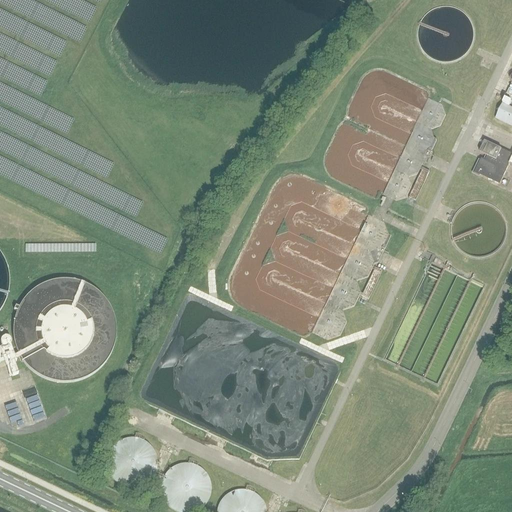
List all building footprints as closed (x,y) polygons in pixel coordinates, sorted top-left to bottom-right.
[(511,126),(511,107),(509,107),(511,102),(504,98),(495,119),(511,126)] [(511,155),(485,143),(480,154),(489,158),(487,163),(482,161),(475,175),(500,187),(510,167),(511,167),(511,155)] [(0,311),(1,310),(4,305),(7,297),(9,292),(9,286),(9,278),(8,269),(6,264),(4,259),(0,252),(0,311)] [(371,277),(378,280),(382,271),(374,268),(371,277)] [(60,383),(65,383),(74,382),(79,381),(85,379),(92,375),(97,371),(101,368),(106,361),(109,356),(112,351),(114,343),(115,338),(115,332),(115,326),(114,321),(112,313),(109,308),(107,303),(101,296),(95,291),(90,288),(85,285),(80,283),(74,282),(69,281),(63,281),(55,282),(49,283),(44,285),(37,289),(32,292),(28,296),(23,302),(20,307),(17,312),(15,320),(14,326),(13,331),(14,337),(14,343),(17,351),(19,356),(22,361),(26,365),(30,369),(34,373),(39,376),(46,380),(54,382),(60,383)] [(12,377),(18,375),(14,363),(16,362),(10,345),(11,345),(11,344),(11,343),(11,342),(11,341),(10,340),(10,339),(9,339),(8,338),(7,338),(6,337),(5,337),(4,338),(3,338),(2,339),(1,340),(0,341),(0,342),(0,343),(0,344),(2,348),(12,377)] [(37,394),(24,399),(33,421),(46,417),(37,394)] [(15,402),(3,406),(10,423),(21,419),(15,402)] [(108,463),(108,465),(108,467),(108,469),(109,471),(109,473),(110,475),(111,477),(112,479),(113,480),(114,482),(115,483),(117,485),(118,486),(120,487),(122,488),(124,489),(125,489),(127,490),(129,490),(131,490),(133,491),(135,490),(137,490),(139,490),(141,489),(143,489),(145,488),(146,487),(148,486),(149,485),(151,483),(152,482),(153,480),(155,479),(155,477),(156,475),(157,473),(158,471),(158,469),(158,467),(158,465),(158,463),(158,461),(158,460),(157,458),(156,456),(155,454),(155,452),(153,451),(152,449),(151,448),(149,446),(148,445),(146,444),(145,443),(143,442),(141,442),(139,441),(137,441),(135,440),(133,440),(131,440),(129,441),(127,441),(125,442),(124,442),(122,443),(120,444),(118,445),(117,446),(115,448),(114,449),(113,451),(112,452),(111,454),(110,456),(109,458),(109,460),(108,461),(108,463)] [(162,489),(162,491),(162,493),(162,495),(163,497),(163,499),(164,501),(165,502),(166,504),(167,506),(168,507),(169,509),(171,510),(172,511),(173,511),(200,511),(202,511),(203,510),(205,509),(206,507),(207,506),(208,504),(209,502),(210,501),(211,499),(211,497),(212,495),(212,493),(212,491),(212,489),(212,487),(211,485),(211,483),(210,481),(209,480),(208,478),(207,476),(206,475),(205,473),(203,472),(202,471),(200,470),(198,469),(197,468),(195,467),(193,467),(191,466),(189,466),(187,466),(185,466),(183,466),(181,467),(179,467),(177,468),(176,469),(174,470),(172,471),(171,472),(169,473),(168,475),(167,476),(166,478),(165,480),(164,481),(163,483),(163,485),(162,487),(162,489)] [(267,511),(267,510),(266,508),(265,506),(264,504),(263,503),(262,501),(260,500),(259,498),(257,497),(256,496),(254,495),(252,494),(250,493),(249,493),(247,492),(245,492),(243,492),(241,492),(239,492),(237,493),(235,493),(233,494),(231,495),(230,496),(228,497),(226,498),(225,500),(224,501),(222,502),(221,504),(220,506),(220,508),(219,510),(218,511),(267,511)]
